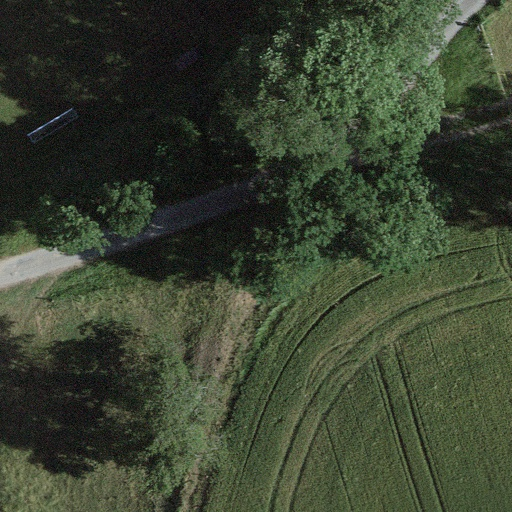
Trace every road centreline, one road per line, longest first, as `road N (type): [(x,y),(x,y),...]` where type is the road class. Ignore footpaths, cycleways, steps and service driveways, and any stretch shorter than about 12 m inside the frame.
road 1 (track): [(0,281),(277,192)]
road 2 (track): [(480,0),(277,192)]
road 3 (track): [(277,192),(511,117)]
